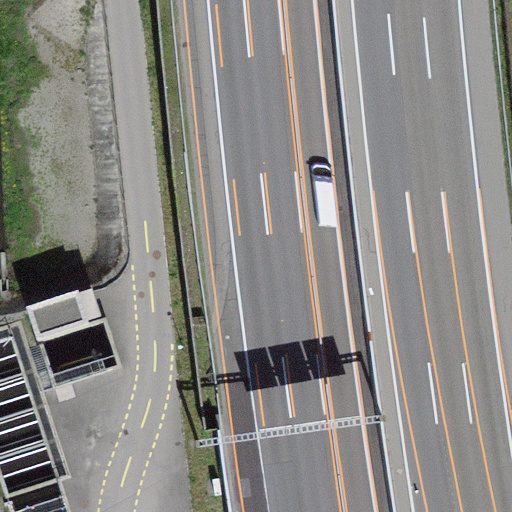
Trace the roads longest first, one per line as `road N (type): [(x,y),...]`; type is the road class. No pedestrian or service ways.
road 1 (motorway): [(468,511),(406,0)]
road 2 (motorway): [(262,0),(323,511)]
